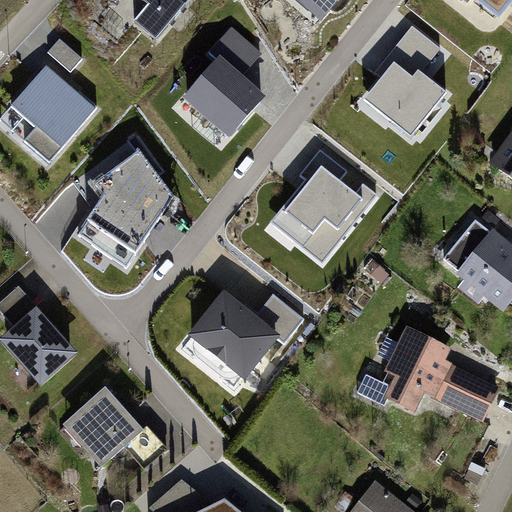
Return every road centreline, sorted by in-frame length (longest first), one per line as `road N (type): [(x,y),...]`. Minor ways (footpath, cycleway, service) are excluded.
road 1 (residential): [(119,336),(387,0)]
road 2 (residential): [(119,336),(0,202)]
road 3 (residential): [(225,458),(119,336)]
